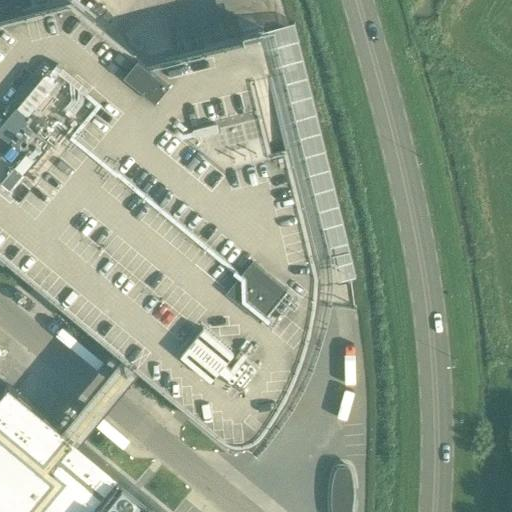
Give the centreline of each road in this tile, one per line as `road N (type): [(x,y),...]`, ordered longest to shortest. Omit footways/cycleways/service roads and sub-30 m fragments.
road 1 (primary): [(433,511),(441,431),(416,216),(357,0)]
road 2 (unknown): [(335,289),(283,71),(176,122),(145,147)]
road 3 (unclassified): [(0,313),(241,511)]
road 4 (unknown): [(314,511),(343,358),(335,289)]
road 5 (unknown): [(145,147),(131,105),(74,60),(44,62),(0,111)]
road 6 (unclassified): [(471,0),(511,184)]
road 7 (unknown): [(335,289),(321,297),(295,374),(243,444)]
road 8 (unknown): [(145,147),(250,233),(281,247)]
road 9 (unknown): [(103,194),(194,279)]
